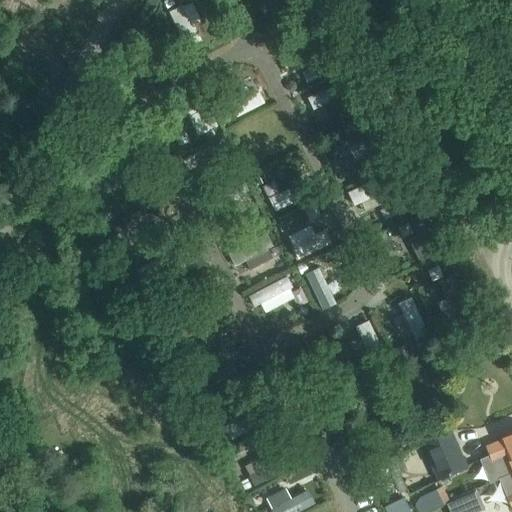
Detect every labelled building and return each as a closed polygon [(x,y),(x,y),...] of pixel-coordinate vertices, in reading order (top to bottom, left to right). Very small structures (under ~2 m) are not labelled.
[(266,101),(258,85),(226,101),(234,117),(266,101)] [(195,116),(195,131),(213,130),(213,116),(195,116)] [(225,250),(233,267),(245,261),(248,269),(277,256),(266,231),(225,250)] [(301,287),(292,290),(288,278),(246,292),(251,308),(268,302),(273,316),(307,305),(301,287)] [(412,296),(396,301),(411,343),(427,338),(412,296)] [(206,362),(215,381),(233,372),(224,353),(206,362)] [(451,431),(422,444),(438,481),(467,468),(451,431)] [(511,466),(511,433),(500,439),(500,440),(486,447),(492,462),(507,456),(511,466)] [(385,460),(400,492),(407,489),(400,472),(407,469),(400,454),(385,460)] [(269,511),(295,511),(315,501),(306,487),(289,497),(284,488),(262,500),(269,511)] [(415,504),(419,511),(428,511),(444,504),(437,489),(421,497),(415,504)] [(388,511),(409,511),(402,496),(385,505),(388,511)] [(436,511),(471,511),(464,496),(435,510),(436,511)] [(504,511),(497,496),(479,504),(482,511),(504,511)]
